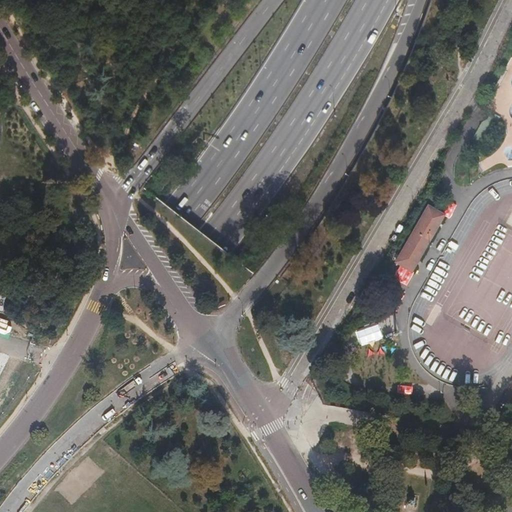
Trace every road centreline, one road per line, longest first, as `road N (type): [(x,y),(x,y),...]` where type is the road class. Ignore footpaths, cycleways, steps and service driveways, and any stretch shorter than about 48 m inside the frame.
road 1 (trunk): [(0,480),(216,243),(377,0)]
road 2 (trunk): [(326,0),(191,201),(0,412)]
road 3 (unclassified): [(265,425),(511,3)]
road 4 (trunk): [(207,338),(320,199),(367,118),(417,0)]
road 5 (trunk): [(273,0),(113,206)]
road 6 (tertiary): [(113,206),(0,28)]
road 7 (secondary): [(100,301),(67,363),(0,454)]
